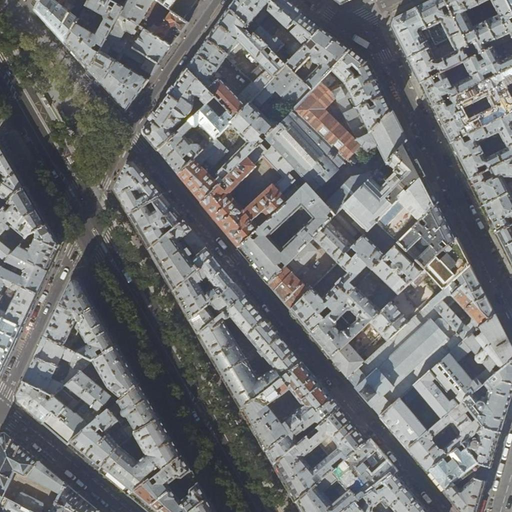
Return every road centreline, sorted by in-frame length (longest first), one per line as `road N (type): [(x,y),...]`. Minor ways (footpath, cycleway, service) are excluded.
road 1 (residential): [(446,511),(128,132)]
road 2 (primary): [(258,511),(88,219)]
road 3 (residential): [(511,304),(384,55),(354,29)]
road 4 (residential): [(0,402),(88,219)]
road 5 (residential): [(0,406),(125,511)]
road 6 (residential): [(128,132),(219,0)]
road 7 (primary): [(88,219),(20,101)]
